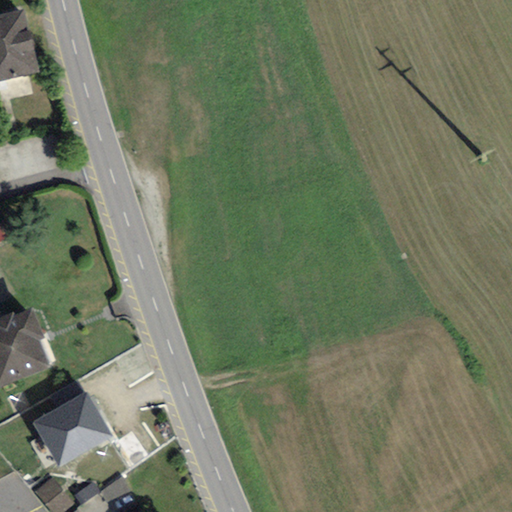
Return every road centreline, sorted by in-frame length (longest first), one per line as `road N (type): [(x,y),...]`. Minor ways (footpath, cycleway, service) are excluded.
road 1 (secondary): [(109,169),(236,511)]
road 2 (secondary): [(63,0),(109,169)]
